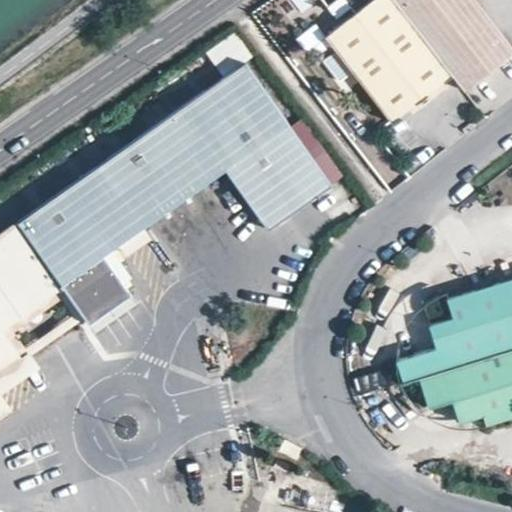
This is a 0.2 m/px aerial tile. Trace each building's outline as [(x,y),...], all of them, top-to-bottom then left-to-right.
[(454,77),(393,0),(375,0),(326,38),(393,124),(454,77)] [(511,56),(511,47),(475,0),(393,0),(454,77),(466,93),(511,56)] [(336,52),(322,63),(340,86),(354,75),(336,52)] [(233,63),(0,230),(0,419),(8,413),(0,401),(0,372),(4,370),(17,360),(0,337),(0,329),(57,288),(84,324),(124,295),(97,257),(162,210),(217,171),(262,228),(324,185),(233,63)] [(511,280),(449,300),(455,318),(431,325),(438,348),(398,360),(405,383),(423,378),(511,350),(511,280)] [(511,350),(423,378),(433,412),(457,405),(464,429),(488,421),(490,429),(511,422),(511,350)]
